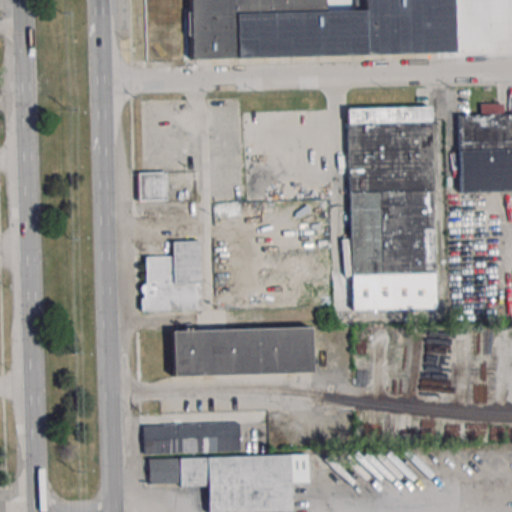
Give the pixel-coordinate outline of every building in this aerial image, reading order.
[(451,0),(363,0),(363,9),(324,10),(323,0),(133,0),(135,59),(453,53),(451,0)] [(511,191),(511,113),(502,113),(502,103),(478,103),(478,114),(456,114),(457,192),(511,191)] [(432,273),(429,106),(346,108),(349,274),(397,273),(397,282),(411,282),(410,273),(432,273)] [(166,172),(136,172),(136,200),(166,200),(166,172)] [(171,240),(172,255),(142,256),(143,311),(201,310),(200,240),(171,240)] [(310,328),(170,330),(170,375),(310,373),(310,328)] [(238,422),(138,425),(139,454),(239,452),(238,422)] [(290,511),(290,483),(307,482),(306,455),(147,457),(147,485),(207,485),(207,511),(290,511)]
